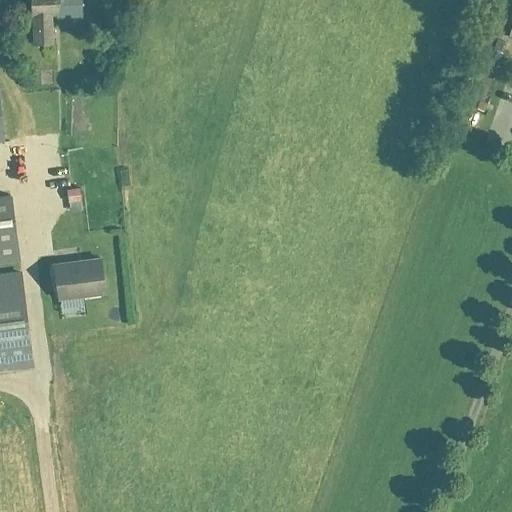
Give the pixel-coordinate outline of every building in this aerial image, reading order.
[(32,0),(33,14),(36,14),(37,41),(52,41),(51,18),(51,15),(60,15),(60,18),(82,17),(81,0),(32,0)] [(0,260),(18,259),(10,191),(0,192),(0,260)] [(92,206),(87,191),(74,195),(78,210),(92,206)] [(101,258),(56,263),(60,297),(105,292),(101,258)] [(0,370),(33,366),(22,275),(21,268),(0,270),(0,370)]
